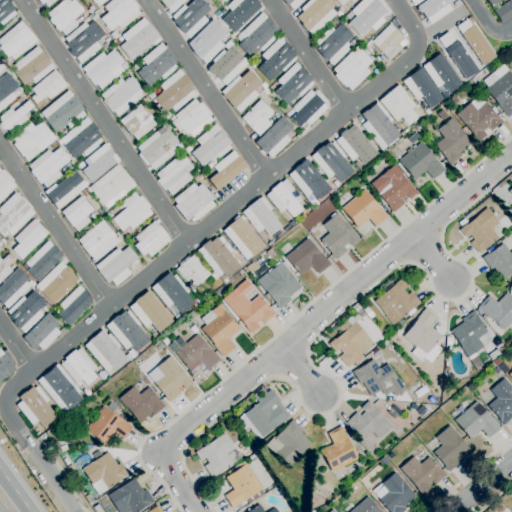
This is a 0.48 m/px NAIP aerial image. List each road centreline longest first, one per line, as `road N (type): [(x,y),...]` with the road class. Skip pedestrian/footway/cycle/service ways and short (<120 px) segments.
road 1 (residential): [(196,511),(169,470),(171,438),(511,154)]
road 2 (residential): [(74,511),(4,396)]
